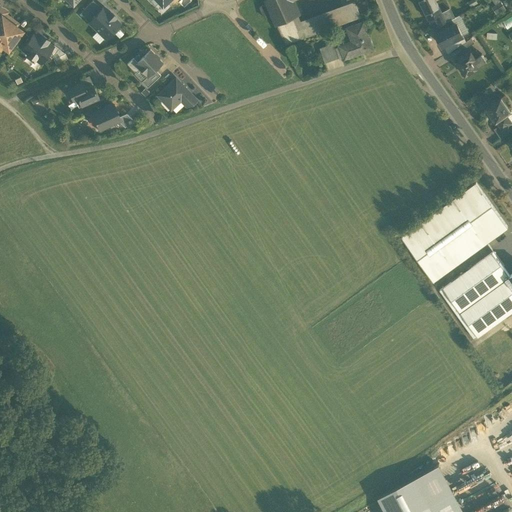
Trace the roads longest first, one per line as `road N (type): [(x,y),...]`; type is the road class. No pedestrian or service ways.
road 1 (track): [(407,46),(164,130),(0,169)]
road 2 (tertiary): [(511,197),(407,46),(387,0)]
